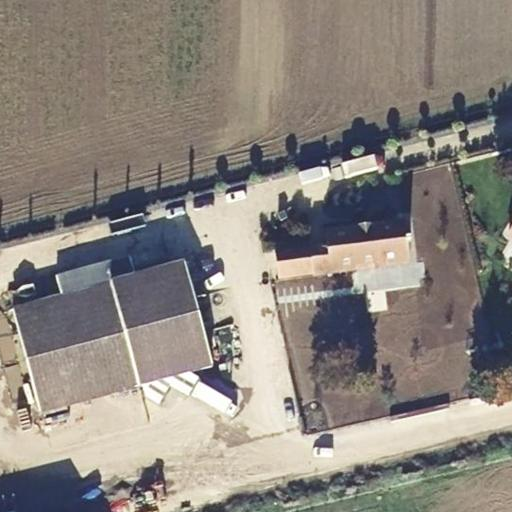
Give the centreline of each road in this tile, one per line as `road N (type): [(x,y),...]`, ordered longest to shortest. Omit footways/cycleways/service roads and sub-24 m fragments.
road 1 (unknown): [(511,152),(0,291)]
road 2 (unknown): [(118,511),(511,415)]
